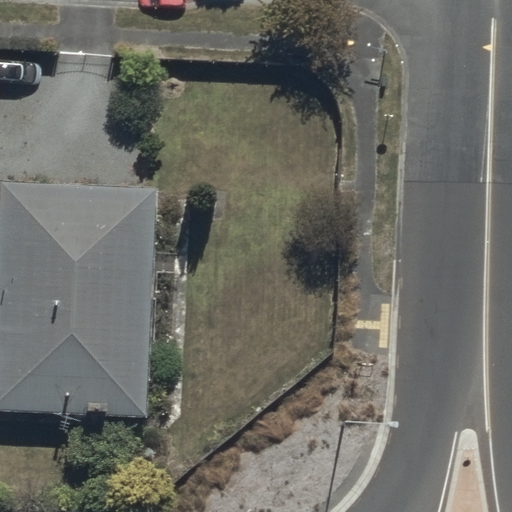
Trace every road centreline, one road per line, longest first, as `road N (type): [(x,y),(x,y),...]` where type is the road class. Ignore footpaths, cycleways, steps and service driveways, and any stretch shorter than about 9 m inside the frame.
road 1 (tertiary): [(495,0),(485,330)]
road 2 (primary): [(403,511),(435,401),(485,330)]
